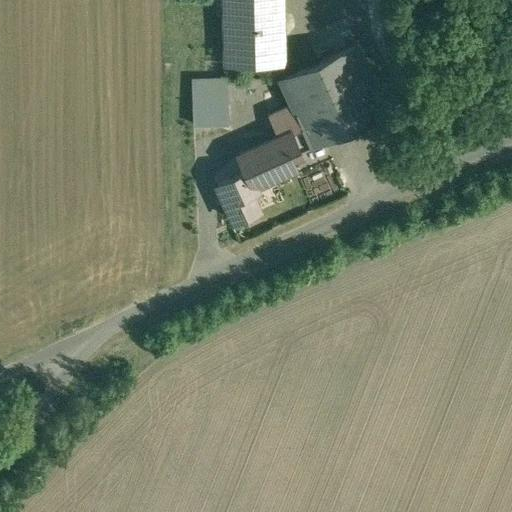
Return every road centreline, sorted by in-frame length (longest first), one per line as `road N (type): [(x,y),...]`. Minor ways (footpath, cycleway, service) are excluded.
road 1 (residential): [(511,140),(62,347)]
road 2 (residential): [(0,452),(63,380),(62,347)]
